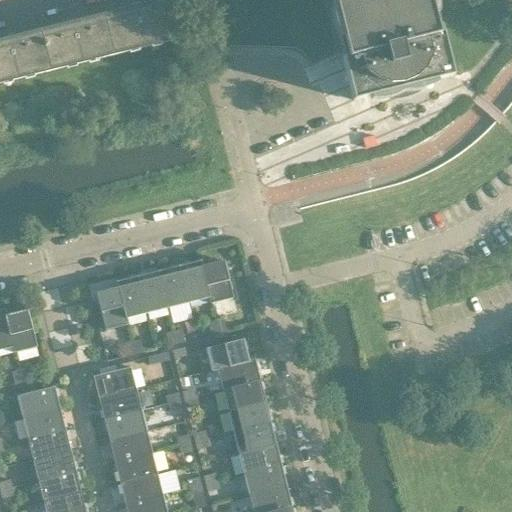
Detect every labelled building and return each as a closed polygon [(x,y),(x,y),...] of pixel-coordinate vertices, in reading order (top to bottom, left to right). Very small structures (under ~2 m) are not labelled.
[(167,0),(165,0),(104,16),(114,56),(178,40),(167,0)] [(342,59),(353,101),(452,76),(441,34),(437,35),(427,0),(332,0),(347,58),(342,59)] [(104,16),(40,32),(50,72),(114,56),(104,16)] [(40,32),(0,41),(0,84),(50,72),(40,32)] [(201,261),(179,266),(188,304),(208,299),(209,299),(201,267),(202,267),(201,261)] [(233,299),(225,268),(223,262),(202,267),(201,267),(209,299),(208,299),(210,305),(233,299)] [(179,266),(158,272),(167,309),(188,304),(179,266)] [(158,272),(137,277),(146,314),(167,309),(158,272)] [(115,282),(117,288),(118,288),(125,320),(126,319),(146,314),(137,277),(115,282)] [(118,288),(117,288),(95,294),(105,331),(128,325),(126,319),(125,320),(118,288)] [(5,310),(0,311),(0,350),(12,348),(13,348),(5,316),(6,316),(5,310)] [(27,311),(6,316),(5,316),(13,348),(12,348),(14,354),(36,348),(27,311)] [(223,320),(214,323),(217,334),(226,332),(223,320)] [(207,324),(210,336),(217,334),(214,323),(207,324)] [(181,331),(173,333),(176,345),(184,343),(181,331)] [(168,347),(176,345),(173,333),(165,335),(168,347)] [(211,372),(217,371),(217,370),(248,362),(248,361),(243,340),(206,349),(211,372)] [(139,341),(132,343),(135,355),(142,353),(139,341)] [(123,345),(126,357),(135,355),(132,343),(123,345)] [(185,357),(183,349),(172,352),(174,360),(185,357)] [(169,361),(167,353),(148,358),(150,366),(169,361)] [(248,362),(217,370),(217,371),(222,391),(260,381),(254,360),(248,361),(248,362)] [(130,368),(99,376),(93,378),(98,400),(136,390),(130,368)] [(27,370),(18,372),(21,384),(30,381),(27,370)] [(21,384),(18,372),(11,374),(14,385),(21,384)] [(260,381),(222,391),(228,412),(265,403),(260,381)] [(60,410),(54,388),(17,397),(22,419),(60,410)] [(136,390),(98,400),(104,421),(141,411),(136,390)] [(182,393),(184,401),(196,398),(194,390),(182,393)] [(166,397),(168,405),(179,402),(177,394),(166,397)] [(196,398),(184,401),(186,408),(198,406),(196,398)] [(179,402),(168,405),(170,413),(181,410),(179,402)] [(265,403),(228,412),(233,433),(270,423),(265,403)] [(60,410),(22,419),(28,440),(65,430),(60,410)] [(141,411),(104,421),(109,442),(146,432),(141,411)] [(270,423),(233,433),(238,454),(275,445),(270,423)] [(65,430),(28,440),(33,461),(70,451),(65,430)] [(146,432),(109,442),(114,463),(151,453),(146,432)] [(192,435),(194,443),(206,440),(204,432),(192,435)] [(176,439),(178,447),(190,444),(188,436),(176,439)] [(206,440),(194,443),(196,450),(208,447),(206,440)] [(190,444),(178,447),(180,454),(192,452),(190,444)] [(275,445),(238,454),(244,475),(281,466),(275,445)] [(70,451),(33,461),(38,482),(75,472),(70,451)] [(151,453),(114,463),(120,484),(157,474),(151,453)] [(281,466),(244,475),(249,496),(286,487),(281,466)] [(75,472),(38,482),(43,503),(81,494),(75,472)] [(157,474),(120,484),(125,505),(162,496),(157,474)] [(203,477),(205,485),(217,482),(215,474),(203,477)] [(187,481),(189,489),(200,486),(199,478),(187,481)] [(9,481),(0,483),(0,491),(11,488),(9,481)] [(217,482),(205,485),(207,493),(219,490),(217,482)] [(200,486),(189,489),(191,497),(202,494),(200,486)] [(286,487),(249,496),(252,511),(274,511),(291,508),(286,487)] [(11,488),(0,491),(0,492),(2,499),(13,496),(11,488)] [(85,511),(81,494),(43,503),(45,511),(85,511)] [(166,511),(162,496),(125,505),(126,511),(166,511)]
